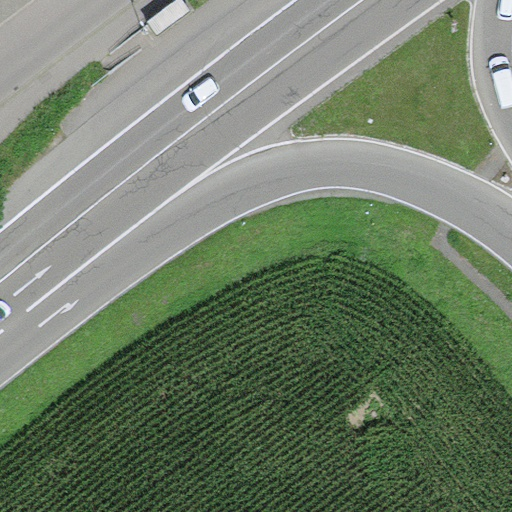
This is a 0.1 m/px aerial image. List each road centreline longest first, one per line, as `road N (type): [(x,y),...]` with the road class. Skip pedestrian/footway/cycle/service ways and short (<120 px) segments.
road 1 (secondary): [(0,332),(82,294),(284,168),(346,162),(416,178),(467,198),(511,231)]
road 2 (primary): [(362,0),(0,285)]
road 3 (primary): [(511,117),(494,54),(499,0)]
